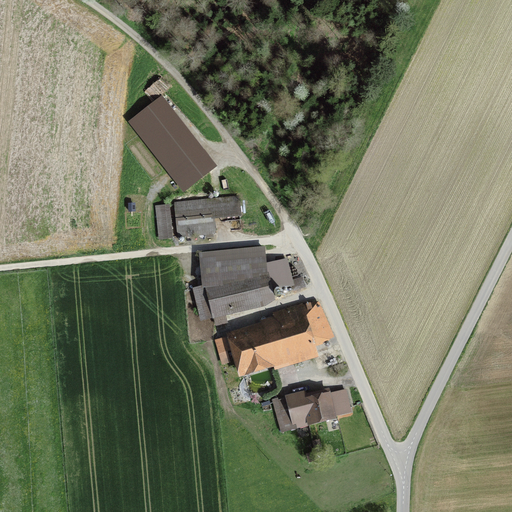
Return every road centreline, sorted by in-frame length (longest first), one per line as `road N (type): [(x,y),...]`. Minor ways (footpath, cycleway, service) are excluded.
road 1 (track): [(81,0),(163,62),(295,238)]
road 2 (track): [(0,268),(295,238)]
road 3 (unclassified): [(511,242),(426,410),(405,470),(402,511)]
road 4 (track): [(295,238),(405,470)]
